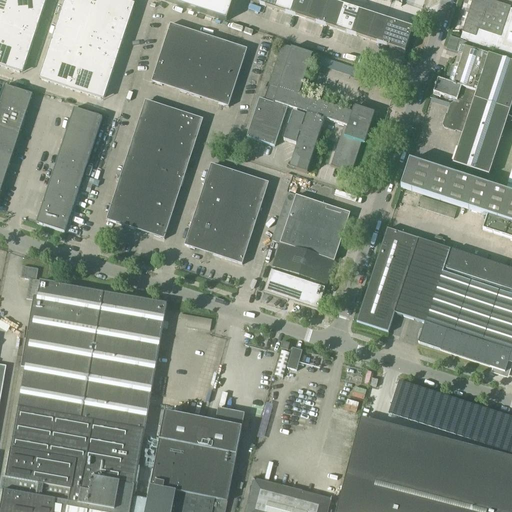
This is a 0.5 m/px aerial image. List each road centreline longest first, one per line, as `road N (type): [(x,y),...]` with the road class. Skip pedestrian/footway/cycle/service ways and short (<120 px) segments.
road 1 (unclassified): [(334,345),(447,0)]
road 2 (unclassified): [(334,345),(0,235)]
road 3 (unknown): [(335,377),(318,443),(299,458),(276,446),(275,423),(289,382),(318,374)]
road 4 (unclassified): [(511,402),(334,345)]
road 5 (unknown): [(393,364),(346,511)]
